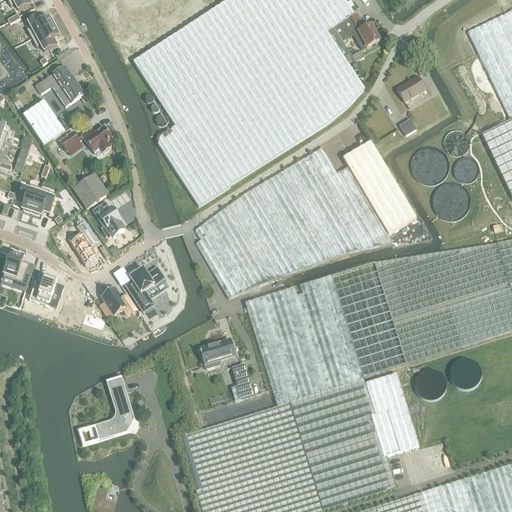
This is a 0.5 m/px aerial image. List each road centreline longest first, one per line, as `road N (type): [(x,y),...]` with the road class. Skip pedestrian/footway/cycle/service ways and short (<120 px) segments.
road 1 (unclassified): [(161,236),(181,231),(352,120),(408,28),(448,0)]
road 2 (unclassified): [(156,236),(142,224),(128,148),(95,70),(54,0)]
